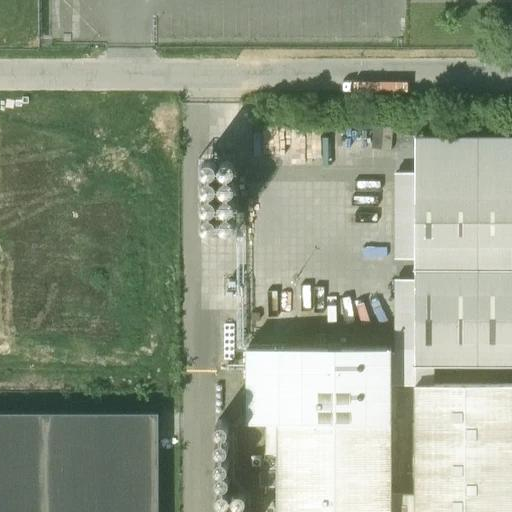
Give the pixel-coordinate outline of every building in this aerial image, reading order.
[(246,346),(246,421),(267,421),(267,451),(278,451),(278,511),(511,511),(511,383),(434,383),(434,364),(511,363),(511,171),(415,171),(415,258),(415,278),(414,488),(391,488),(391,351),(391,346),(246,346)] [(207,187),(208,192),(212,195),(216,197),(221,195),(224,190),(224,185),(220,180),(214,180),(210,182),(207,187)] [(226,187),(227,192),(230,196),(235,197),(239,195),(243,190),(242,185),(238,181),(233,180),(228,182),(226,187)] [(207,205),(208,210),(212,213),(216,215),(221,213),(224,208),(224,203),(220,198),(214,198),(210,200),(207,205)] [(226,205),(227,210),(230,214),(235,215),(240,213),(243,209),(242,203),(239,199),(233,198),(228,201),(226,205)] [(207,223),(208,228),(212,231),(216,233),(221,231),(224,226),(224,221),(220,216),(214,216),(210,218),(207,223)] [(226,223),(227,229),(230,232),(235,233),(240,232),(243,227),(243,221),(239,217),(233,216),(229,219),(226,223)] [(209,242),(209,247),(213,251),(218,252),(222,250),(225,246),(225,240),(221,236),(215,235),(211,237),(209,242)] [(227,242),(228,247),(231,251),(236,252),(241,250),(244,245),(243,240),(239,236),(234,235),(229,237),(227,242)] [(0,511),(158,511),(159,412),(0,412),(0,511)] [(223,449),(223,453),(226,456),(230,457),(234,456),(237,452),(237,447),(234,444),(229,442),(225,444),(223,449)] [(223,467),(224,471),(227,474),(231,475),(235,474),(237,470),(237,465),(234,462),(230,461),(225,462),(223,467)] [(222,496),(223,501),(226,504),(230,505),(234,504),(236,500),(236,495),(233,491),(229,490),(224,492),(222,496)]
